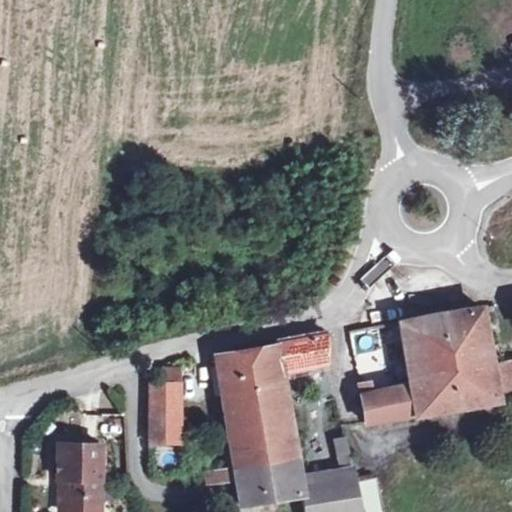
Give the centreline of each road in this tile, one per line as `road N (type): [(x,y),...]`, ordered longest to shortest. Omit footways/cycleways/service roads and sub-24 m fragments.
road 1 (unclassified): [(394,231),(325,317),(5,401)]
road 2 (unclassified): [(408,166),(379,78),(388,0)]
